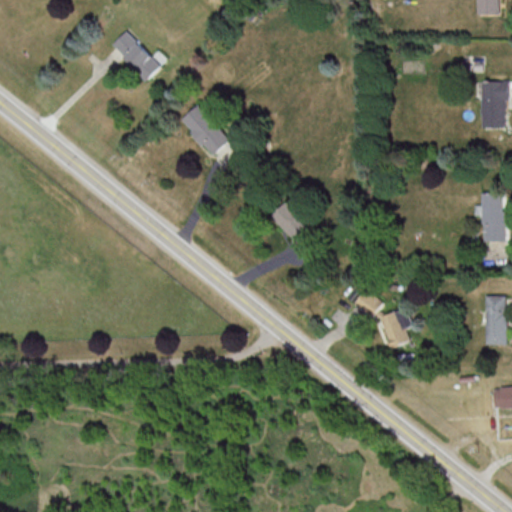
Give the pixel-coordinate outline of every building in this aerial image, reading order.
[(475,0),(476,14),(501,14),(500,0),(475,0)] [(146,79),(160,65),(125,30),(111,45),(146,79)] [(481,127),(506,127),(506,80),(481,80),(481,127)] [(180,119),(212,153),(229,138),(197,103),(180,119)] [(504,240),(504,192),(482,192),(482,240),(504,240)] [(306,227),(310,223),(287,199),(271,215),(304,250),(317,238),(306,227)] [(385,302),(366,288),(355,303),(374,317),(385,302)] [(487,294),(487,343),(507,343),(507,294),(487,294)] [(407,328),(414,325),(408,307),(382,315),(392,347),(411,341),(407,328)] [(511,383),(495,384),(495,407),(511,406),(511,383)]
